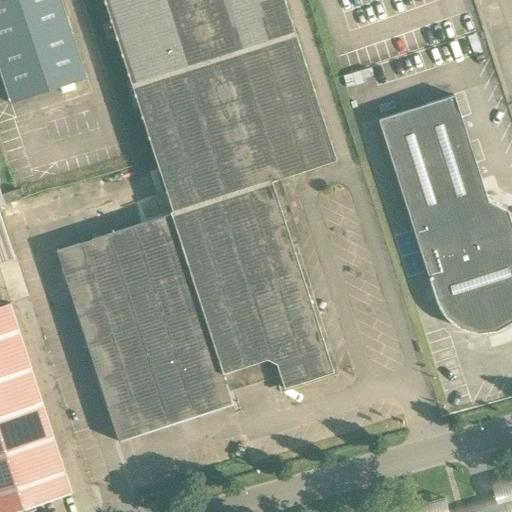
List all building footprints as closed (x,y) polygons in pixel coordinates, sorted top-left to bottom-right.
[(86,78),(60,0),(0,0),(0,73),(10,104),(86,78)] [(103,0),(153,155),(172,214),(56,252),(118,442),(119,442),(118,441),(231,404),(231,403),(232,403),(220,366),(231,363),(233,369),(266,359),(276,364),(283,387),(332,372),(271,181),(336,160),(283,0),(103,0)] [(511,226),(507,211),(487,201),(453,96),(378,120),(435,300),(437,304),(439,308),(441,312),(443,315),(446,318),(449,322),(452,324),(455,327),(459,329),(463,330),(467,332),(471,333),(475,334),(479,334),(483,334),(487,334),(492,333),(496,332),(500,330),(503,329),(507,326),(510,324),(511,322),(511,226)] [(4,204),(4,205),(18,201),(21,200),(18,190),(1,195),(4,204)] [(0,261),(14,257),(0,215),(0,204),(4,204),(1,195),(0,192),(0,261)] [(0,511),(12,511),(71,494),(9,304),(0,306),(0,511)]
